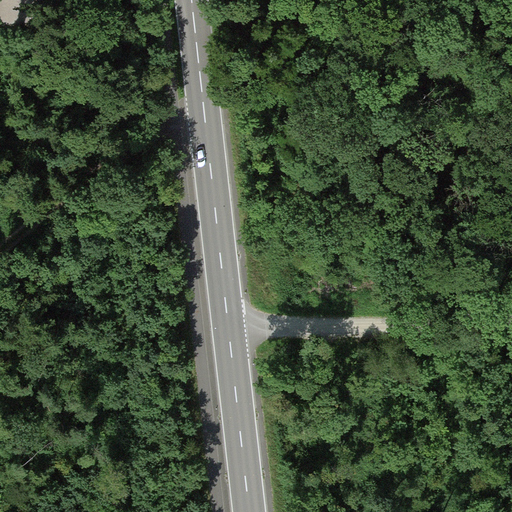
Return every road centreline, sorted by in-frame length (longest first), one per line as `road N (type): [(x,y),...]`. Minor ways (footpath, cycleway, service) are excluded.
road 1 (primary): [(192,0),(250,511)]
road 2 (track): [(229,331),(511,323)]
road 3 (track): [(0,246),(130,149),(206,118)]
